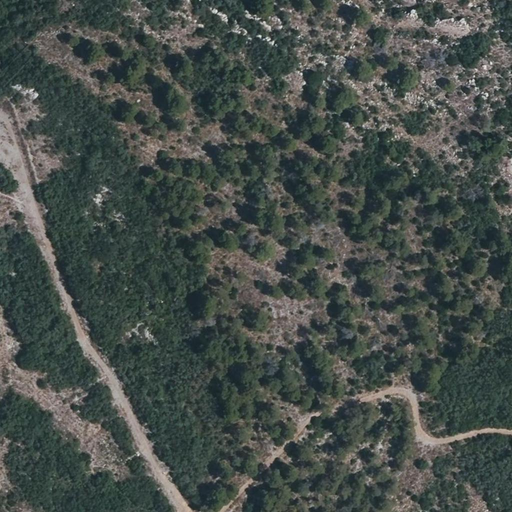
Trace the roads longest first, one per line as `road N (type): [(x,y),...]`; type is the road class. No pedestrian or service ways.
road 1 (track): [(0,119),(79,329),(186,511)]
road 2 (track): [(223,511),(320,414),(373,398),(405,391),(423,436),(438,442),(511,433)]
